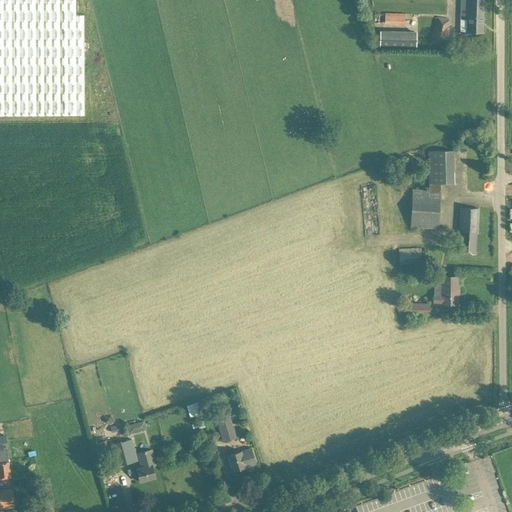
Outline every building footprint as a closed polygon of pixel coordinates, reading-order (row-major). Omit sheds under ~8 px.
[(0,0),(0,115),(84,115),(84,14),(75,14),(75,0),(0,0)] [(483,33),(483,0),(461,0),(461,19),(467,19),(467,32),(483,33)] [(404,25),(405,14),(385,13),(385,25),(404,25)] [(431,43),(442,46),(448,19),(437,17),(431,43)] [(384,46),(421,47),(421,31),(384,30),(384,46)] [(411,227),(428,228),(438,228),(440,191),(440,183),(453,183),(452,150),(428,151),(429,184),(429,190),(413,189),(411,227)] [(456,244),(456,253),(465,254),(475,254),(477,233),(478,233),(479,209),(460,208),(460,245),(456,244)] [(400,265),(420,263),(419,248),(398,249),(400,265)] [(434,295),(434,303),(442,303),(442,304),(459,304),(459,290),(457,290),(457,277),(443,277),(443,285),(436,285),(434,287),(434,295)] [(409,314),(429,314),(429,304),(409,304),(409,314)] [(221,409),(240,403),(237,394),(243,392),(240,385),(216,394),(221,409)] [(200,411),(198,403),(192,405),(195,413),(200,411)] [(223,441),(227,440),(226,434),(235,431),(229,411),(216,415),(223,441)] [(146,429),(144,421),(128,425),(130,433),(146,429)] [(0,478),(11,477),(9,459),(6,435),(0,435),(0,478)] [(111,445),(114,456),(116,466),(138,460),(132,439),(111,445)] [(107,446),(97,448),(99,456),(109,454),(107,446)] [(228,454),(230,461),(233,471),(246,467),(246,466),(255,463),(253,454),(251,447),(228,454)] [(155,477),(152,465),(155,465),(151,450),(138,453),(142,468),(137,469),(141,481),(155,477)] [(0,508),(14,507),(12,489),(0,491),(0,508)]
